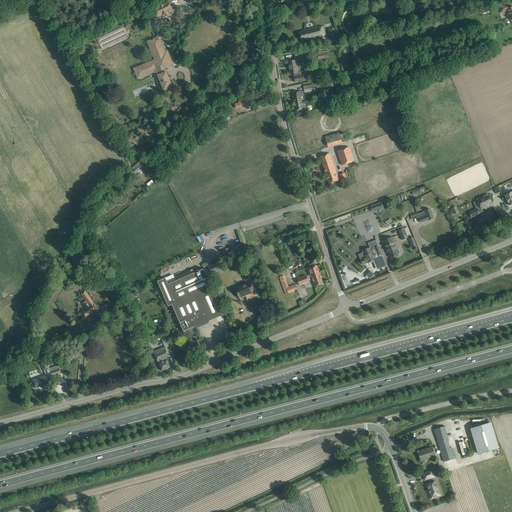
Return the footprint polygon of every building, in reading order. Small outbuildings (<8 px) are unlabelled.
[(169,2),(154,9),(157,17),(172,10),(169,2)] [(509,4),(500,7),(500,11),(506,9),(507,12),(508,17),(510,16),(511,21),(511,20),(511,6),(510,7),(509,4)] [(303,31),(298,32),(301,41),(305,40),(326,35),(323,26),(303,31)] [(333,28),(328,29),(329,36),(331,42),(337,41),(336,34),(335,32),(334,33),(333,28)] [(154,60),(133,68),(138,79),(154,73),(155,77),(157,76),(164,91),(173,87),(166,71),(165,69),(174,65),(168,50),(165,51),(159,36),(147,41),(154,60)] [(293,61),(288,62),(290,74),(294,73),(298,72),(296,61),(293,61)] [(298,72),(294,73),(295,82),(300,81),(304,81),(305,81),(304,76),(304,75),(301,75),(301,72),(298,72)] [(352,87),(346,89),(348,96),(355,93),(352,87)] [(298,92),(293,93),(295,103),(301,102),(300,97),(303,96),(302,91),(298,92)] [(240,103),(235,104),(237,109),(241,107),(242,109),(252,105),(250,98),(239,101),(240,103)] [(301,102),(295,103),(296,111),(301,110),(302,113),(306,112),(305,105),(310,105),(309,100),(301,102)] [(225,103),(214,108),(216,113),(227,108),(225,103)] [(228,115),(221,120),(223,123),(230,118),(228,115)] [(329,147),(345,143),(342,132),(326,136),(329,147)] [(348,147),(337,151),(342,165),(353,162),(348,147)] [(325,155),(320,157),(329,184),(334,182),(339,181),(330,154),(325,155)] [(129,162),(133,167),(139,162),(135,157),(129,162)] [(140,162),(132,168),(135,172),(136,172),(143,167),(143,166),(140,162)] [(486,195),(476,199),(480,208),(491,203),(488,196),(487,196),(486,195)] [(380,203),(371,206),(373,212),(382,209),(380,203)] [(424,217),(419,219),(421,223),(433,218),(430,209),(425,211),(426,216),(424,217)] [(477,209),(469,212),(471,217),(480,213),(477,209)] [(490,210),(480,215),(481,217),(484,224),(495,219),(492,212),(491,212),(490,210)] [(478,226),(470,230),(472,235),(472,234),(480,231),(478,226)] [(404,228),(398,231),(402,240),(407,238),(404,228)] [(383,239),(383,240),(383,242),(386,250),(396,246),(392,238),(388,239),(388,238),(386,237),(383,239)] [(362,253),(358,255),(362,264),(368,262),(368,263),(370,263),(373,262),(373,261),(373,260),(377,268),(383,265),(384,267),(386,266),(382,256),(381,254),(378,246),(375,247),(374,245),(370,247),(369,247),(370,248),(363,251),(363,253),(362,253)] [(396,246),(386,250),(387,252),(389,252),(391,258),(398,255),(398,254),(399,254),(399,253),(398,250),(397,250),(396,250),(395,249),(397,248),(396,246)] [(216,263),(207,267),(211,275),(219,271),(216,263)] [(310,268),(307,269),(310,275),(310,276),(314,274),(314,273),(316,272),(316,273),(319,272),(316,265),(316,266),(315,264),(314,263),(310,264),(309,266),(310,268)] [(204,269),(203,269),(209,282),(212,281),(207,268),(204,269)] [(165,278),(157,282),(168,307),(172,305),(181,326),(184,331),(185,335),(187,339),(188,339),(193,351),(203,347),(194,327),(195,326),(198,328),(208,323),(209,321),(223,315),(221,310),(209,282),(203,269),(204,269),(203,269),(195,273),(178,280),(176,281),(168,284),(166,279),(165,278)] [(370,271),(366,276),(370,279),(370,278),(371,279),(376,277),(374,275),(374,274),(370,271)] [(306,276),(297,279),(298,281),(300,285),(304,284),(308,282),(308,281),(313,280),(314,284),(315,287),(323,284),(322,281),(319,272),(316,273),(316,272),(314,273),(314,274),(310,276),(306,277),(306,276)] [(284,275),(279,277),(284,290),(285,294),(288,293),(288,294),(298,290),(295,284),(289,287),(284,275)] [(240,293),(237,294),(239,297),(241,302),(240,299),(254,293),(255,294),(253,289),(250,282),(238,287),(240,293)] [(85,291),(81,294),(86,301),(82,303),(86,309),(81,312),(82,313),(85,317),(98,309),(95,304),(94,303),(93,302),(88,295),(85,291)] [(124,292),(121,295),(126,300),(129,297),(124,292)] [(105,305),(100,309),(105,315),(112,310),(108,303),(105,305)] [(164,347),(153,352),(156,358),(157,361),(165,357),(169,356),(166,349),(165,347),(164,347)] [(166,360),(165,357),(157,361),(159,366),(161,371),(170,367),(168,363),(167,360),(166,360)] [(36,379),(33,380),(34,384),(36,388),(50,384),(48,378),(64,372),(62,364),(50,369),(47,362),(41,364),(44,371),(45,371),(47,375),(36,379)] [(490,423),(471,429),(479,454),(498,448),(490,423)] [(447,438),(437,440),(444,462),(455,458),(452,447),(450,448),(447,438)] [(459,441),(463,454),(467,453),(462,440),(459,441)] [(432,447),(418,452),(421,461),(435,456),(432,447)] [(432,470),(422,473),(425,480),(434,477),(432,470)] [(436,482),(426,485),(431,499),(439,496),(437,492),(439,491),(436,482)]
